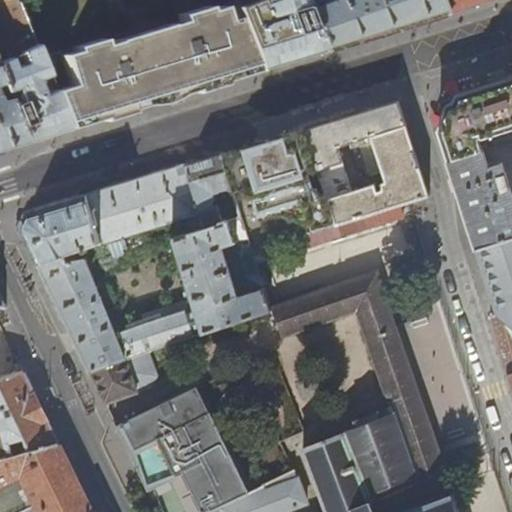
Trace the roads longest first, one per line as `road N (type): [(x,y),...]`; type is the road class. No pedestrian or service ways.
road 1 (tertiary): [(399,61),(0,190)]
road 2 (residential): [(511,443),(446,248),(442,192),(399,61)]
road 3 (residential): [(0,240),(126,511)]
